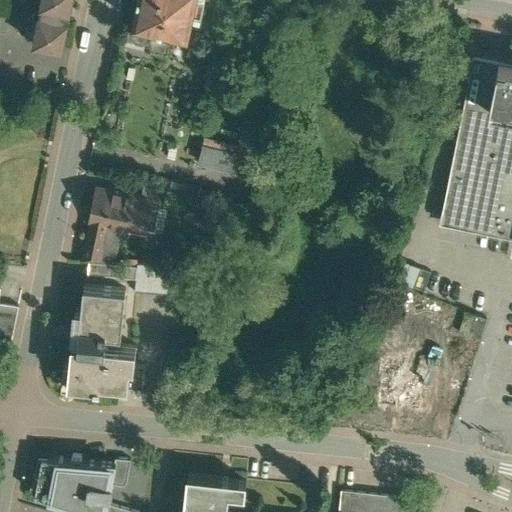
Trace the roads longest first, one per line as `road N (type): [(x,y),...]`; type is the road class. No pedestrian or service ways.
road 1 (residential): [(455,465),(19,413)]
road 2 (residential): [(98,0),(19,413)]
